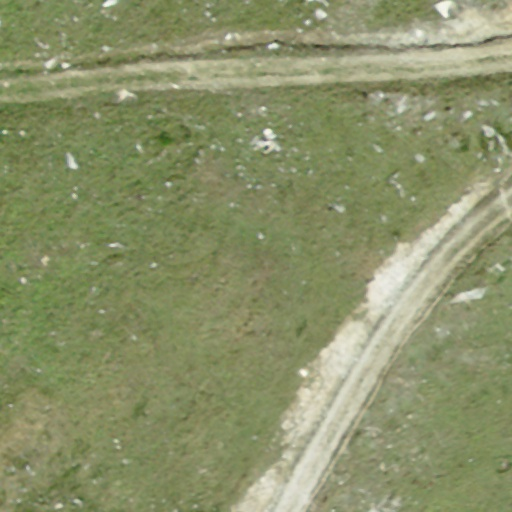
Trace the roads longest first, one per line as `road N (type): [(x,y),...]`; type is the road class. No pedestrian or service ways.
road 1 (track): [(511,57),(0,87)]
road 2 (track): [(295,511),(449,259),(511,214)]
